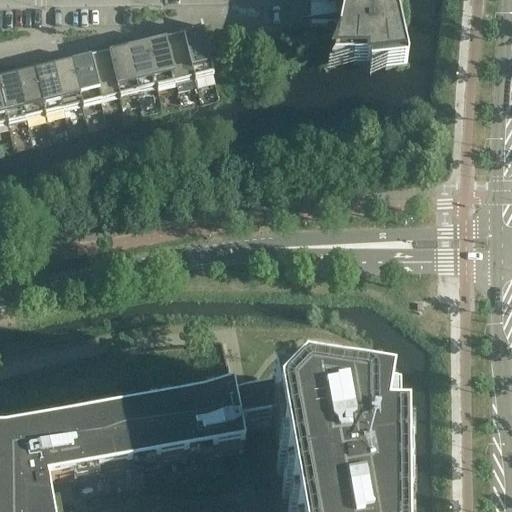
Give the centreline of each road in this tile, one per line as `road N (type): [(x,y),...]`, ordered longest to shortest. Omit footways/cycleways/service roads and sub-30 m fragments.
road 1 (unclassified): [(0,298),(224,252),(382,249)]
road 2 (secondary): [(495,262),(510,511)]
road 3 (secondary): [(511,34),(496,231)]
